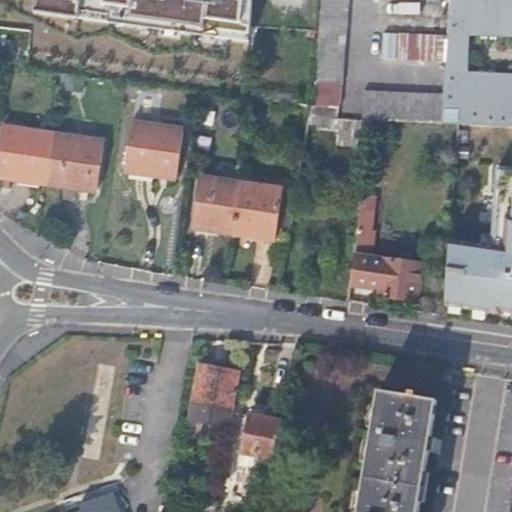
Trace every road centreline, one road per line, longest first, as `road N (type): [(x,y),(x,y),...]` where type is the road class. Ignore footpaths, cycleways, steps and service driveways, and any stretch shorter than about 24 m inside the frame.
road 1 (unclassified): [(511,358),(224,318)]
road 2 (unclassified): [(224,318),(36,316),(0,336)]
road 3 (unclassified): [(224,318),(22,272)]
